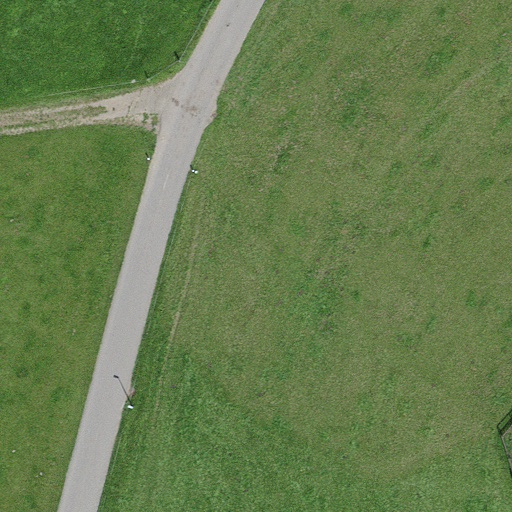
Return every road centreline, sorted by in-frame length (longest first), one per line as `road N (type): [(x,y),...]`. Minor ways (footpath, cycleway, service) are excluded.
road 1 (unclassified): [(83,511),(191,105),(250,0)]
road 2 (track): [(191,105),(0,129)]
